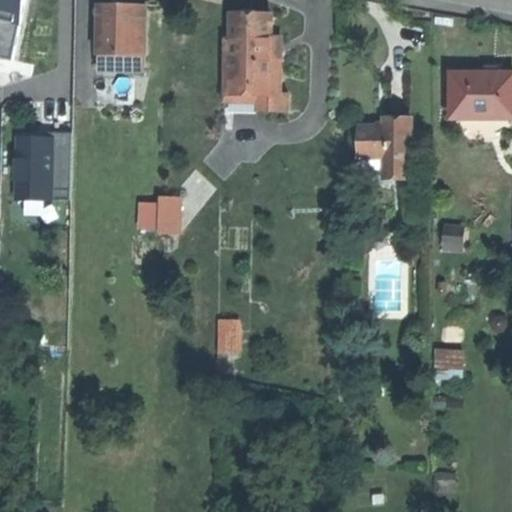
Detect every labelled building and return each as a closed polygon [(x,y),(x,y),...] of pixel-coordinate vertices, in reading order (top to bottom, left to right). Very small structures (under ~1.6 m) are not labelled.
[(0,0),(0,58),(15,62),(26,0),(0,0)] [(121,10),(102,9),(101,57),(146,58),(147,8),(134,8),(121,7),(121,10)] [(253,17),(234,17),(234,42),(234,69),(241,70),(241,64),(273,64),(273,42),(273,17),(253,17)] [(283,42),(273,42),(273,64),(273,71),(283,71),(283,42)] [(146,73),(146,58),(101,57),(101,72),(146,73)] [(273,71),(273,64),(241,64),(241,70),(234,69),(234,98),(283,98),(283,71),(273,71)] [(283,105),(283,98),(234,98),(234,69),(228,69),(228,105),(283,105)] [(455,73),(455,119),(511,118),(511,72),(484,73),(455,73)] [(378,130),(360,130),(360,157),(386,157),(386,179),(414,179),(414,121),(389,121),(389,129),(378,130)] [(60,192),(72,192),(70,132),(58,132),(60,192)] [(20,201),(53,201),(54,141),(21,141),(20,201)] [(161,202),(161,222),(176,222),(176,202),(161,202)] [(175,234),(176,222),(161,222),(161,234),(175,234)] [(467,247),(468,223),(449,222),(448,246),(467,247)] [(238,324),(221,324),(221,353),(238,354),(238,324)] [(439,347),(440,378),(469,377),(468,346),(439,347)]
